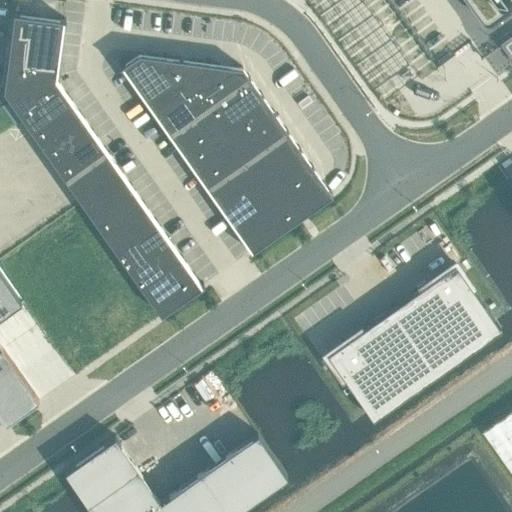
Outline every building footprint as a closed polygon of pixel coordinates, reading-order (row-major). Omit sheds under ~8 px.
[(511,0),(468,0),(481,17),(483,19),(485,20),(487,21),(490,20),(492,19),(511,4),(511,0)] [(62,18),(13,12),(3,90),(54,77),(62,18)] [(506,39),(500,43),(511,59),(511,34),(511,35),(510,34),(508,34),(507,35),(506,36),(505,37),(506,39)] [(139,52),(121,64),(143,95),(179,70),(181,58),(139,52)] [(242,66),(226,64),(181,58),(179,70),(192,88),(205,106),(248,75),(242,66)] [(179,70),(143,95),(156,113),(192,88),(179,70)] [(248,75),(205,106),(217,124),(261,93),(248,75)] [(54,77),(3,90),(27,124),(67,95),(54,77)] [(192,88),(156,113),(169,131),(205,106),(192,88)] [(261,93),(217,124),(230,142),(274,111),(261,93)] [(67,95),(27,124),(39,142),(80,113),(67,95)] [(205,106),(169,131),(181,149),(217,124),(205,106)] [(274,111),(230,142),(243,160),(286,129),(274,111)] [(80,113),(39,142),(52,160),(92,131),(80,113)] [(217,124),(181,149),(194,167),(230,142),(217,124)] [(286,129),(243,160),(255,178),(299,147),(286,129)] [(92,131),(52,160),(65,178),(105,149),(92,131)] [(230,142),(194,167),(207,185),(243,160),(230,142)] [(299,147),(255,178),(268,196),(312,165),(299,147)] [(105,149),(65,178),(77,196),(118,167),(105,149)] [(243,160),(207,185),(219,203),(255,178),(243,160)] [(312,165),(268,196),(287,223),(331,192),(312,165)] [(118,167),(77,196),(90,214),(130,185),(118,167)] [(255,178),(219,203),(232,221),(268,196),(255,178)] [(130,185),(90,214),(103,232),(143,203),(130,185)] [(268,196),(232,221),(251,248),(287,223),(268,196)] [(143,203),(103,232),(115,250),(156,221),(143,203)] [(156,221),(115,250),(128,268),(168,239),(156,221)] [(168,239),(128,268),(141,286),(181,257),(168,239)] [(181,257),(141,286),(149,297),(160,313),(201,285),(181,257)] [(455,262),(391,308),(432,367),(435,372),(436,373),(501,328),(500,327),(496,320),(455,262)] [(0,267),(0,415),(5,422),(22,411),(33,403),(39,399),(0,344),(1,343),(2,343),(0,340),(0,313),(21,299),(22,299),(0,267)] [(391,308),(327,353),(368,411),(369,412),(372,416),(373,418),(436,373),(435,372),(432,367),(391,308)] [(511,411),(485,430),(511,468),(511,411)] [(113,435),(65,469),(94,511),(235,511),(288,475),(258,432),(158,502),(113,435)]
